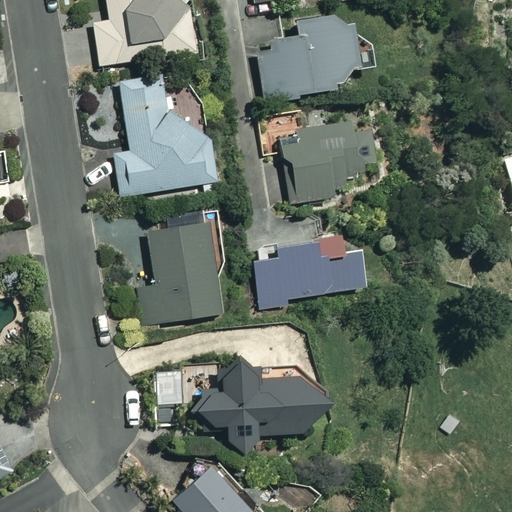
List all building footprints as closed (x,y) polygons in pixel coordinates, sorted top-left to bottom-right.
[(192,52),(184,0),(102,0),(105,20),(91,22),(97,65),(192,52)] [(291,18),(295,41),(250,49),(259,103),(369,85),(356,8),(291,18)] [(113,152),(119,196),(214,181),(202,106),(161,113),(156,75),(115,82),(126,150),(113,152)] [(281,144),(288,201),(366,193),(359,128),(339,130),(339,124),(299,128),(300,142),(281,144)] [(511,157),(502,160),(511,195),(511,157)] [(216,313),(204,223),(143,232),(151,283),(138,285),(143,324),(216,313)] [(359,287),(351,235),(270,247),(272,256),(250,259),(258,309),(284,305),(283,299),(359,287)] [(319,432),(318,373),(252,375),(251,356),(209,357),(210,376),(192,376),(193,434),(215,434),(216,450),(254,449),(253,433),(319,432)] [(0,473),(11,468),(0,447),(0,473)] [(249,511),(203,464),(163,503),(171,511),(249,511)]
